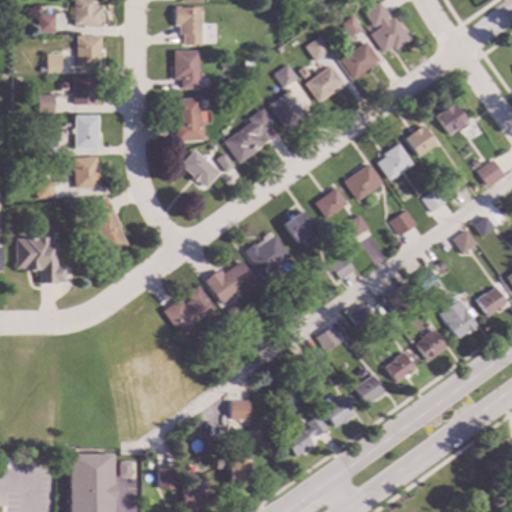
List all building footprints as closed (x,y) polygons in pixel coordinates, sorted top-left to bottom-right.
[(93,0),(93,8),(97,8),(97,26),(70,26),(70,0),(93,0)] [(386,16),(383,19),(385,22),(390,18),(406,39),(390,50),(388,47),(379,53),(366,35),(377,27),(375,24),(370,27),(360,13),(375,1),(386,16)] [(198,44),(180,44),(180,35),(176,35),(176,26),(171,26),(171,8),(198,8),(198,44)] [(52,33),(35,33),(35,15),(52,15),(52,33)] [(359,30),(348,38),(337,24),(348,16),(359,30)] [(97,68),(73,67),(73,37),(97,37),(97,68)] [(326,52),(312,62),(301,47),(315,37),(326,52)] [(375,61),(349,80),(336,61),(361,42),(375,61)] [(195,89),(177,89),(177,80),(170,80),(170,51),(195,51),(195,89)] [(57,73),(43,72),(43,54),(58,55),(57,73)] [(293,78),(279,88),(270,75),(283,65),(293,78)] [(339,83),(327,91),(329,92),(315,103),(301,84),(326,65),(339,83)] [(96,95),(92,95),(92,105),(70,105),(69,78),(90,77),(90,76),(95,76),(96,95)] [(301,117),(282,130),(265,106),(283,93),(301,117)] [(51,113),(34,113),(34,95),(51,95),(51,113)] [(197,121),(199,121),(200,140),(172,142),(171,123),(173,123),(173,117),(170,118),(169,100),(196,98),(197,121)] [(463,122),(445,135),(432,116),(450,103),(463,122)] [(269,125),(255,135),(254,133),(252,135),(257,143),(250,148),(252,152),(235,164),(219,142),(247,123),(244,119),(258,109),(269,125)] [(94,149),(71,149),(71,134),(68,134),(68,129),(71,129),(71,116),(94,116),(94,149)] [(432,144),(414,157),(401,138),(419,126),(432,144)] [(52,157),(33,157),(33,139),(52,139),(52,157)] [(409,165),(384,181),(372,163),(381,157),(379,154),(394,143),(409,165)] [(215,173),(202,188),(177,166),(190,150),(215,173)] [(230,167),(222,173),(212,159),(220,153),(230,167)] [(94,168),(95,167),(97,185),(95,185),(95,188),(72,189),(69,159),(93,157),(94,168)] [(476,164),(470,167),(467,162),(473,159),(476,164)] [(378,183),(353,201),(339,182),(364,164),(378,183)] [(495,179),(482,188),(476,179),(489,170),(495,179)] [(49,197),(33,199),(32,183),(48,182),(49,197)] [(343,204),(322,219),(310,203),(331,188),(343,204)] [(440,203),(426,213),(417,200),(431,189),(440,203)] [(118,227),(116,228),(123,245),(103,254),(89,220),(95,218),(89,205),(105,198),(118,227)] [(310,230),(310,231),(311,232),(304,237),(303,236),(293,243),(279,224),(297,211),(310,230)] [(409,224),(400,231),(391,219),(400,212),(409,224)] [(364,229),(351,238),(341,224),(354,215),(364,229)] [(490,230),(483,216),(469,223),(476,237),(490,230)] [(509,231),(504,235),(501,230),(506,227),(509,231)] [(472,244),(458,255),(448,241),(462,230),(472,244)] [(286,257),(259,277),(240,251),(251,243),(254,247),(270,235),(286,257)] [(44,243),(54,243),(54,265),(61,265),(60,282),(53,282),(53,285),(35,284),(36,270),(30,270),(30,272),(21,271),(21,269),(12,269),(12,238),(32,238),(32,237),(44,237),(44,243)] [(351,270),(337,280),(327,267),(341,256),(351,270)] [(254,283),(238,294),(236,292),(217,305),(201,281),(217,270),(219,273),(238,260),(254,283)] [(440,269),(436,272),(430,264),(434,261),(440,269)] [(101,275),(96,278),(92,269),(97,266),(101,275)] [(429,284),(418,292),(409,279),(420,271),(429,284)] [(511,288),(503,277),(511,271),(511,288)] [(411,297),(405,301),(409,306),(402,311),(398,306),(392,311),(382,297),(401,283),(411,297)] [(210,309),(175,334),(159,311),(176,299),(180,304),(186,300),(182,294),(194,286),(210,309)] [(501,304),(496,307),(498,310),(494,313),(492,311),(483,317),(472,300),(491,287),(501,304)] [(307,312),(291,323),(281,308),(296,297),(307,312)] [(474,325),(454,340),(434,314),(454,299),(474,325)] [(371,321),(356,331),(344,314),(359,304),(371,321)] [(338,341),(322,352),(313,338),(328,327),(338,341)] [(440,338),(436,341),(441,348),(423,361),(410,343),(428,330),(430,332),(433,329),(440,338)] [(349,336),(344,340),(341,336),(346,332),(349,336)] [(364,339),(359,342),(356,337),(361,334),(364,339)] [(324,361),(315,368),(307,356),(316,349),(324,361)] [(410,369),(392,383),(381,367),(391,360),(390,358),(398,352),(410,369)] [(380,393),(362,406),(349,388),(368,375),(380,393)] [(350,402),(344,407),(349,415),(332,428),(319,410),(337,397),(339,399),(345,395),(350,402)] [(227,404),(244,405),(243,420),(226,420),(227,404)] [(323,429),(312,437),(310,435),(304,439),(309,445),(292,457),(279,439),(289,432),(287,430),(294,425),(296,427),(297,426),(301,432),(306,428),(303,423),(313,415),(323,429)] [(220,456),(203,456),(203,438),(221,438),(220,456)] [(245,484),(234,484),(234,489),(225,489),(225,453),(245,453),(245,484)] [(108,482),(110,482),(110,499),(108,499),(108,511),(64,511),(64,454),(108,454),(108,482)] [(127,477),(115,477),(115,460),(127,461),(127,477)] [(172,489),(155,489),(155,469),(172,469),(172,489)] [(198,489),(200,489),(200,510),(194,510),(194,511),(184,511),(184,510),(178,510),(178,489),(191,489),(190,486),(198,486),(198,489)]
